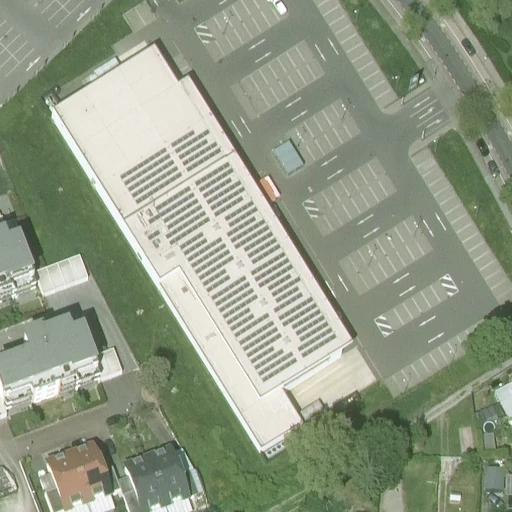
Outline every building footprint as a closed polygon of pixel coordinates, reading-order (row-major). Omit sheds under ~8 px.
[(148,53),(47,116),(121,229),(233,160),(185,85),(174,92),(148,53)] [(279,390),(347,348),(233,160),(121,229),(262,451),(299,424),(279,390)] [(0,224),(0,241),(2,241),(17,235),(13,224),(2,229),(0,224)] [(0,299),(32,287),(17,247),(6,251),(2,241),(0,241),(0,299)] [(78,261),(33,278),(42,300),(86,283),(78,261)] [(27,362),(0,371),(0,403),(2,409),(28,399),(31,406),(58,396),(57,392),(95,378),(90,363),(80,338),(70,342),(67,332),(22,349),(27,362)] [(112,354),(90,363),(95,378),(98,385),(121,376),(112,354)] [(100,478),(91,453),(68,461),(86,508),(108,500),(100,478)] [(178,481),(169,456),(146,464),(164,511),(186,503),(178,481)] [(68,461),(46,470),(55,494),(61,511),(75,511),(86,508),(68,461)] [(161,511),(164,511),(146,464),(124,473),(133,497),(138,511),(161,511)] [(119,495),(111,473),(100,478),(108,500),(119,495)] [(197,499),(189,477),(178,481),(186,503),(197,499)] [(61,511),(55,494),(44,499),(48,511),(61,511)] [(138,511),(133,497),(122,501),(125,511),(138,511)]
